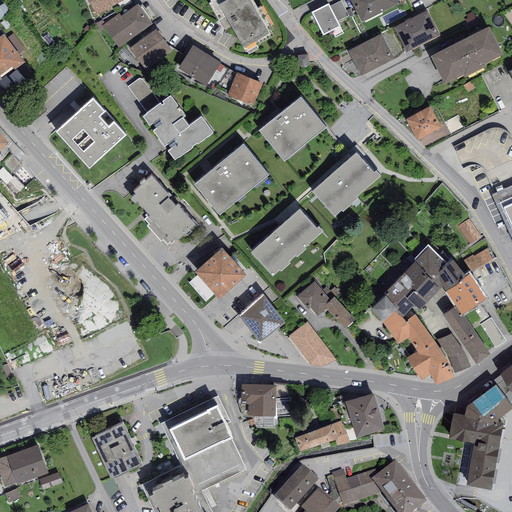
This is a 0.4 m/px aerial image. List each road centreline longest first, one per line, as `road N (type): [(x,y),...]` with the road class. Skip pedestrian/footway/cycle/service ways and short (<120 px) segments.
road 1 (tertiary): [(0,105),(193,321),(214,364)]
road 2 (residential): [(511,269),(459,184),(303,38)]
road 3 (tertiary): [(0,436),(214,364)]
road 4 (tertiary): [(214,364),(421,390)]
road 5 (residential): [(303,38),(261,65),(239,63),(151,0)]
road 6 (residential): [(421,390),(422,471),(451,511)]
